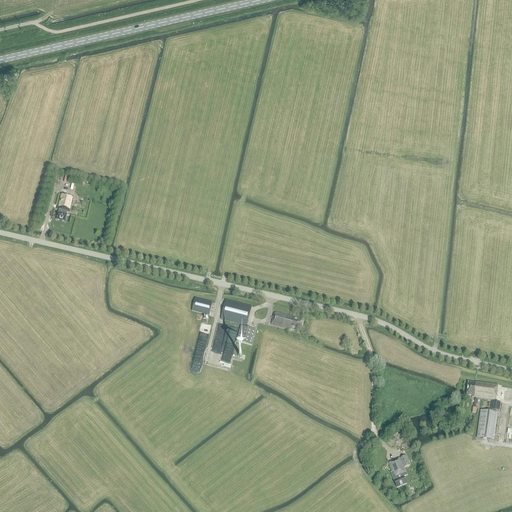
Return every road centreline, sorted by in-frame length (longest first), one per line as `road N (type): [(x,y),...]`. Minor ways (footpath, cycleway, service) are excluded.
road 1 (tertiary): [(0,232),(360,315),(429,349),(511,370)]
road 2 (primary): [(0,60),(261,0)]
